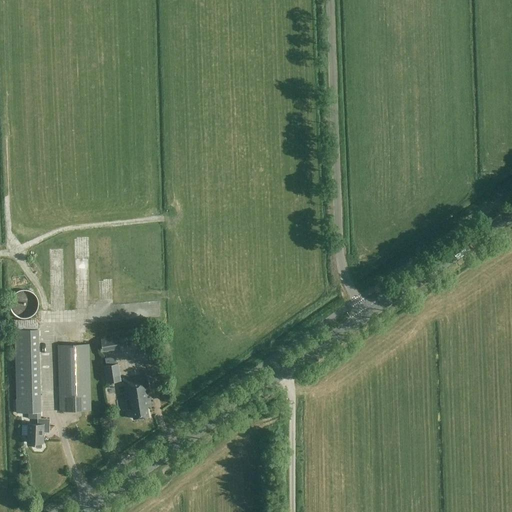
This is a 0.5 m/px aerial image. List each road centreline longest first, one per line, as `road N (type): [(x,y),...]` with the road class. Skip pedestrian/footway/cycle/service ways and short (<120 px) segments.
road 1 (tertiary): [(80,511),(368,313)]
road 2 (unclassified): [(368,313),(340,259),(330,0)]
road 3 (tertiary): [(368,313),(511,213)]
